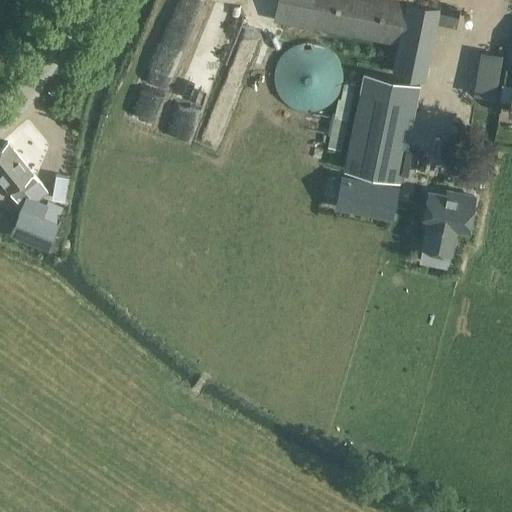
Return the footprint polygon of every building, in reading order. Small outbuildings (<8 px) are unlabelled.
[(175,71),(200,0),(173,0),(150,62),(175,71)] [(391,73),(425,81),(437,24),(456,28),(460,10),(440,6),(410,0),(405,0),(406,0),(403,0),(276,0),(273,21),(312,29),(313,27),(397,44),(391,73)] [(343,83),(344,77),(343,70),(341,63),(339,57),(335,52),(330,48),(324,44),(318,42),(311,41),(305,41),(298,42),(292,45),(286,48),(282,53),(278,58),(275,64),(274,71),(273,78),(274,84),(277,90),(280,96),(285,101),(290,105),(296,108),(302,110),(309,110),(316,110),(322,108),(328,105),(333,100),(337,95),(341,90),(343,83)] [(344,171),(399,180),(413,101),(417,82),(362,72),(358,91),(344,171)] [(508,113),(511,113),(511,85),(502,84),(500,97),(510,99),(508,113)] [(183,137),(204,100),(185,88),(174,107),(185,113),(180,123),(172,119),(167,128),(183,137)] [(34,202),(48,191),(8,142),(0,148),(0,179),(18,201),(20,199),(22,202),(29,196),(34,202)] [(61,174),(58,196),(69,198),(72,176),(61,174)] [(336,205),(392,216),(398,188),(342,177),(336,205)] [(429,191),(422,220),(428,221),(423,247),(450,252),(455,227),(467,229),(474,196),(457,193),(456,197),(429,191)] [(48,201),(43,215),(21,206),(10,234),(47,249),(63,207),(48,201)]
